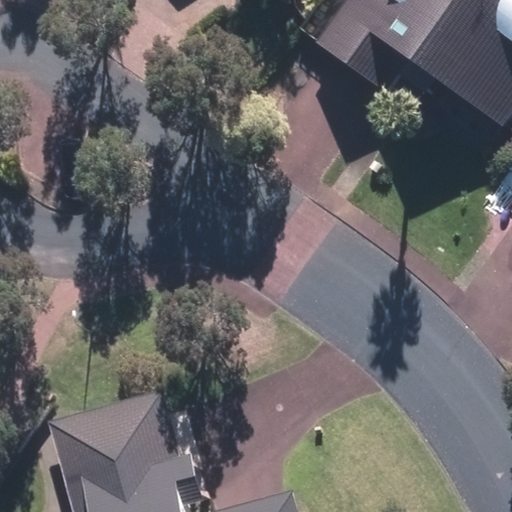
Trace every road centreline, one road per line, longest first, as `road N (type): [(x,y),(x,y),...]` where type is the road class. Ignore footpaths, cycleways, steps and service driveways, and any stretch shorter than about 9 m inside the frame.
road 1 (residential): [(0,39),(35,50),(164,149),(304,227)]
road 2 (residential): [(511,447),(488,399),(304,227)]
road 3 (residential): [(304,227),(178,243),(101,242)]
